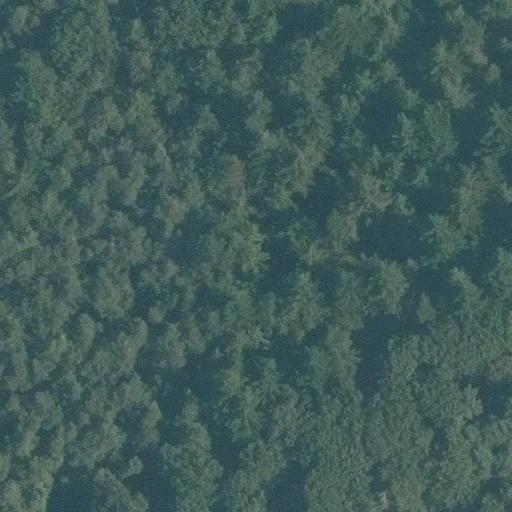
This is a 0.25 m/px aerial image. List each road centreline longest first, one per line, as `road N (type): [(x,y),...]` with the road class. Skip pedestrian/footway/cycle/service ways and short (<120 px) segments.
road 1 (track): [(218,511),(511,360)]
road 2 (track): [(0,118),(226,0)]
